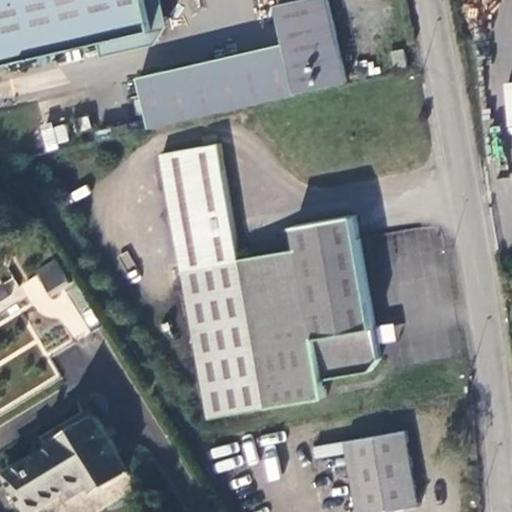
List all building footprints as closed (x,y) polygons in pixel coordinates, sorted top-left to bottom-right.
[(155,0),(0,0),(0,67),(107,44),(163,32),(155,0)] [(168,0),(155,0),(163,32),(107,44),(111,57),(164,46),(175,28),(168,0)] [(153,128),(352,83),(332,0),(292,0),(278,3),(287,43),(142,76),(153,128)] [(406,49),(394,51),(397,67),(408,65),(406,49)] [(223,142),(164,152),(212,419),(330,398),(327,381),(371,373),(384,356),(358,213),(298,224),(303,247),(244,257),(223,142)] [(59,261),(42,272),(58,295),(73,284),(59,261)] [(6,281),(0,285),(0,302),(14,294),(6,281)] [(97,491),(131,471),(96,413),(51,442),(53,444),(7,473),(30,511),(31,511),(66,491),(70,499),(93,485),(97,491)] [(388,511),(422,506),(409,430),(348,440),(360,511),(388,511)] [(316,455),(342,453),(342,443),(315,445),(316,455)]
